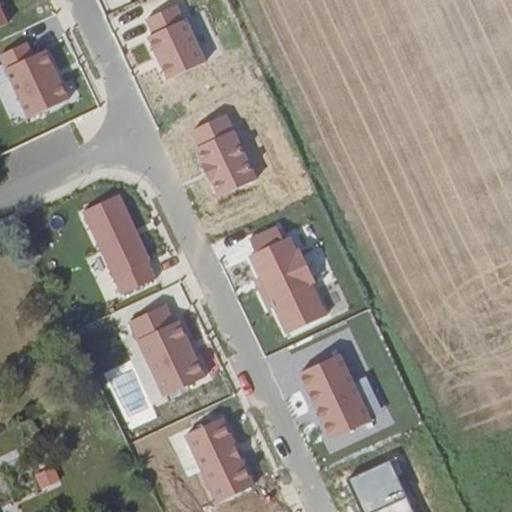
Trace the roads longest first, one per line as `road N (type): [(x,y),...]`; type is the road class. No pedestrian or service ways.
road 1 (residential): [(138,139),(312,511)]
road 2 (residential): [(70,0),(138,139)]
road 3 (residential): [(0,207),(138,139)]
